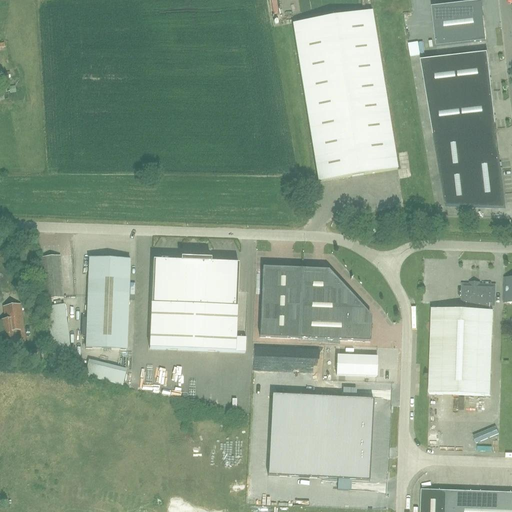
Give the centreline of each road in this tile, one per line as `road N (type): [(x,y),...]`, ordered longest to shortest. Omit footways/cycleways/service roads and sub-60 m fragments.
road 1 (unclassified): [(384,265),(328,238),(0,225)]
road 2 (unclassified): [(402,458),(407,316),(384,265)]
road 3 (unclassified): [(511,247),(417,246),(384,265)]
